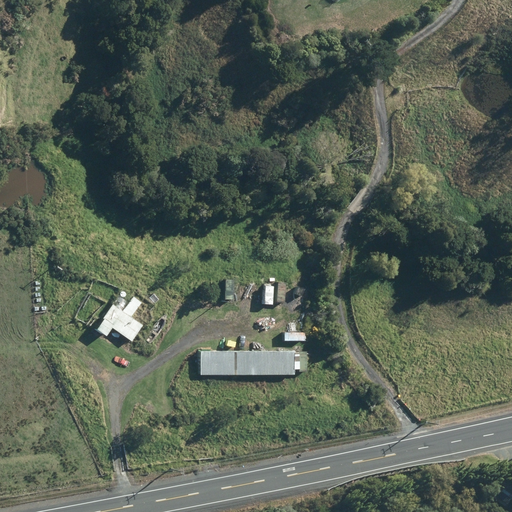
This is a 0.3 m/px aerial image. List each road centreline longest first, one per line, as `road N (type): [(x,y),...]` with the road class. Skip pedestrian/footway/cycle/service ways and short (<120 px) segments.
road 1 (track): [(429,447),(366,372),(336,317),(332,261),(340,217),(370,180),(379,72),(452,0)]
road 2 (secondary): [(98,511),(511,429)]
